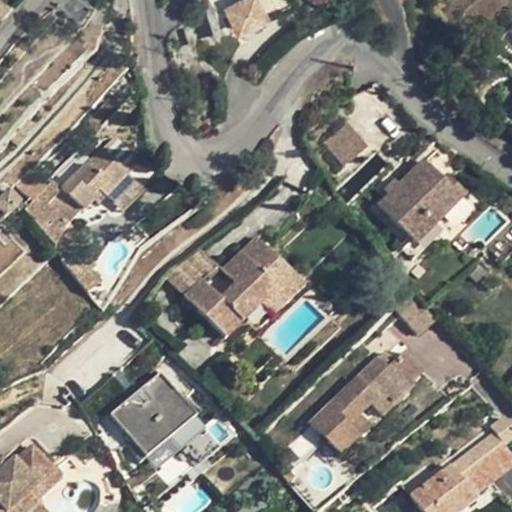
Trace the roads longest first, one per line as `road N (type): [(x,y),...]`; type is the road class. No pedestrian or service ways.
road 1 (residential): [(393,75),(352,46),(321,44),(229,158),(198,160),(174,148),(164,121),(141,0)]
road 2 (residential): [(511,180),(412,102),(393,75)]
road 3 (unknown): [(440,336),(511,432)]
